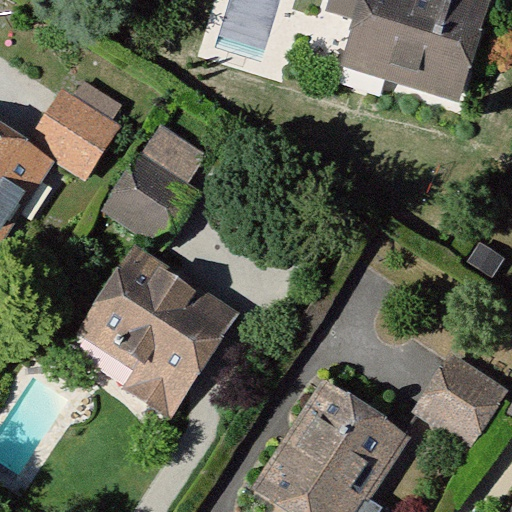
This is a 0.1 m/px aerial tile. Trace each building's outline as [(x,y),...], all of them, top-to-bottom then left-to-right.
[(462,113),(487,15),(427,0),(326,0),(308,73),(462,113)] [(58,88),(35,148),(105,174),(127,114),(58,88)] [(164,120),(111,205),(167,241),(221,156),(164,120)] [(0,263),(54,173),(0,141),(0,263)] [(237,329),(138,265),(68,373),(167,437),(237,329)] [(486,440),(511,375),(447,350),(422,416),(486,440)] [(382,511),(419,457),(319,392),(245,503),(259,511),(382,511)]
